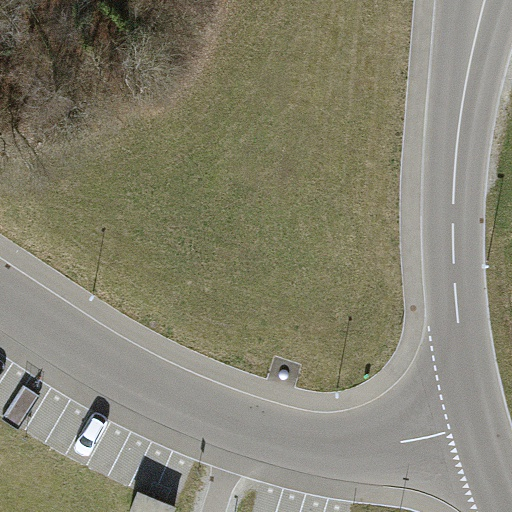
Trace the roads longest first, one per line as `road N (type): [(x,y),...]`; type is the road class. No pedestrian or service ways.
road 1 (residential): [(467,452),(332,458),(101,363),(0,296)]
road 2 (unclassified): [(467,452),(448,216),(480,0)]
